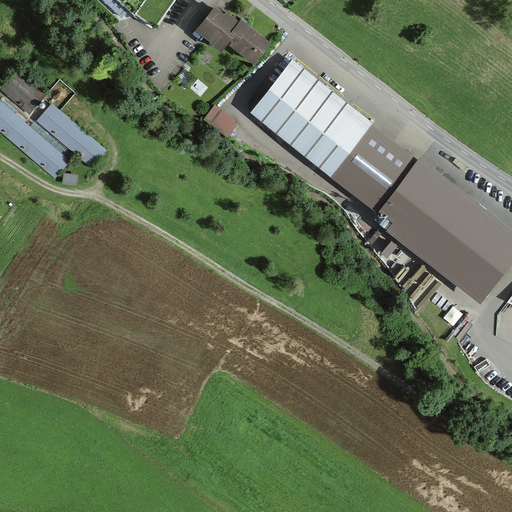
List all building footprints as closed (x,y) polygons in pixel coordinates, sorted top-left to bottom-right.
[(117,0),(160,30),(181,0),(117,0)] [(245,29),(219,9),(200,33),(229,56),(235,48),(259,67),(275,46),(249,25),(245,29)] [(511,245),(511,232),(297,61),(254,115),(476,291),(511,245)] [(52,98),(23,73),(7,91),(36,116),(52,98)] [(0,101),(0,131),(56,180),(71,163),(0,101)] [(54,106),(40,122),(94,169),(108,153),(54,106)] [(238,126),(218,109),(207,122),(228,139),(238,126)]
